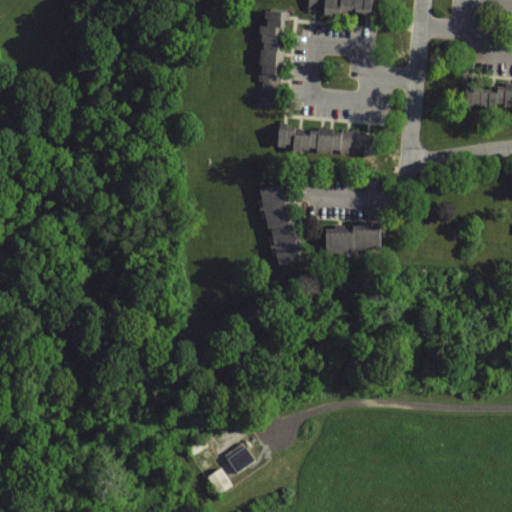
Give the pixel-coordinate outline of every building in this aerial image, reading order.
[(256,100),(279,101),(282,13),(259,12),(256,100)] [(462,84),(462,108),(492,108),(492,84),(462,84)] [(498,105),(506,105),(506,92),(498,92),(498,105)] [(274,150),(336,150),(336,125),(274,125),(274,150)] [(256,186),(263,227),(283,224),(276,183),(256,186)] [(252,460),(243,444),(223,456),(233,472),(252,460)] [(214,494),(229,484),(218,466),(203,476),(214,494)]
